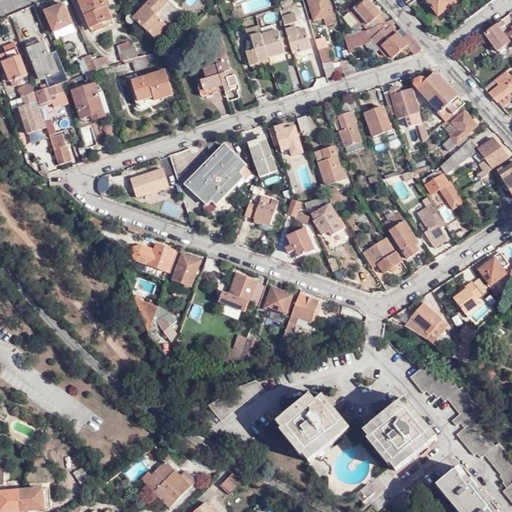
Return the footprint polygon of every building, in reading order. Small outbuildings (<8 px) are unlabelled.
[(114,21),(105,0),(79,0),(92,30),(114,21)] [(153,38),(178,11),(166,0),(149,0),(135,15),(132,14),(130,14),(127,16),(126,18),(127,22),(131,24),(136,24),(137,23),(153,38)] [(315,21),(324,19),(332,16),(333,15),(328,0),(308,0),(315,21)] [(368,29),(381,24),(377,19),(381,15),(367,0),(351,14),(359,22),(360,21),(365,27),(367,26),(368,29)] [(437,16),(455,3),(452,0),(427,0),(426,1),(437,16)] [(54,33),(72,25),(63,4),(45,12),(54,33)] [(282,20),(285,28),(291,46),(293,53),(300,51),(301,52),(311,49),(305,30),(297,32),(296,28),(292,29),(291,24),(297,23),(293,14),(281,17),(282,18),(282,20)] [(359,22),(351,14),(346,19),(354,28),(359,22)] [(332,16),(324,19),(327,27),(335,24),(332,16)] [(281,21),(290,46),(292,53),(293,53),(291,46),(285,28),(282,20),(281,21)] [(263,44),(268,59),(276,56),(275,51),(290,46),(281,21),(278,22),(280,29),(276,30),(276,31),(260,37),(261,38),(263,44)] [(506,25),(503,21),(485,35),(498,53),(511,43),(506,37),(501,29),(506,25)] [(411,50),(416,56),(421,55),(422,49),(409,35),(404,38),(391,23),(346,38),(351,54),(357,53),(356,50),(368,46),(373,41),(381,50),(384,48),(390,55),(394,60),(403,52),(409,47),(411,50)] [(259,64),(268,61),(268,59),(263,44),(261,38),(260,37),(258,28),(245,33),(247,40),(251,39),(255,51),(246,55),(251,69),(260,65),(259,64)] [(218,62),(228,59),(221,39),(211,42),(218,62)] [(42,85),(44,90),(63,83),(64,82),(68,81),(57,53),(50,57),(44,42),(29,49),(41,79),(48,76),(50,82),(42,85)] [(7,53),(18,48),(16,43),(5,47),(7,53)] [(29,76),(18,48),(7,53),(10,61),(4,63),(12,82),(14,87),(21,84),(19,80),(29,76)] [(319,51),(327,78),(336,75),(328,48),(319,51)] [(384,48),(381,50),(387,58),(390,55),(384,48)] [(120,54),(122,64),(131,61),(137,59),(134,50),(120,54)] [(10,61),(7,53),(1,55),(4,63),(10,61)] [(150,68),(146,56),(137,59),(131,61),(135,72),(150,68)] [(94,63),(92,57),(85,60),(89,73),(91,73),(97,71),(94,63)] [(94,63),(97,71),(112,66),(108,58),(94,63)] [(232,73),(228,63),(202,72),(205,79),(199,81),(201,85),(199,86),(203,98),(208,97),(207,94),(225,88),(227,94),(241,90),(235,71),(232,73)] [(174,96),(166,71),(132,83),(139,104),(154,99),(155,103),(174,96)] [(495,82),(499,86),(510,77),(507,72),(495,82)] [(441,77),(432,75),(427,81),(423,77),(419,78),(414,82),(414,87),(419,92),(418,94),(427,104),(429,102),(439,113),(437,116),(444,123),(460,109),(465,104),(441,77)] [(511,77),(490,95),(498,104),(499,103),(511,92),(511,77)] [(44,90),(41,91),(37,92),(41,105),(53,100),(52,96),(65,92),(63,83),(44,90)] [(19,89),(22,97),(36,93),(33,84),(19,89)] [(107,117),(97,84),(72,92),(81,121),(88,119),(89,123),(107,117)] [(391,92),(384,95),(389,108),(395,106),(400,120),(420,113),(413,91),(403,94),(401,88),(397,87),(392,89),(391,92)] [(36,93),(22,97),(25,107),(20,108),(29,135),(40,132),(38,127),(47,124),(41,105),(37,92),(36,93)] [(70,104),(65,92),(52,96),(53,100),(56,109),(70,104)] [(511,92),(499,103),(504,109),(511,102),(511,92)] [(358,110),(355,101),(342,106),(345,115),(334,118),(347,154),(364,148),(355,123),(358,122),(355,111),(358,110)] [(374,138),(393,132),(385,108),(366,115),(374,138)] [(460,109),(444,123),(441,125),(444,129),(451,123),(456,128),(450,133),(452,136),(442,144),(448,151),(477,126),(465,111),(463,112),(460,109)] [(307,116),(298,119),(302,132),(311,129),(307,116)] [(106,120),(98,123),(103,138),(112,135),(106,120)] [(429,136),(424,121),(419,123),(424,141),(429,136)] [(270,131),(275,147),(281,145),(284,153),(292,150),(294,156),(304,153),(296,128),(286,132),(284,126),(270,131)] [(55,150),(67,146),(63,133),(51,137),(55,150)] [(266,138),(265,133),(257,135),(258,138),(248,141),(250,147),(260,143),(259,140),(266,138)] [(259,176),(277,170),(266,138),(259,140),(260,143),(250,147),(259,176)] [(478,150),(471,140),(441,165),(446,174),(478,151),(479,151),(478,150)] [(493,140),(478,150),(479,151),(478,151),(484,160),(478,165),(481,171),(475,175),(479,181),(482,179),(489,174),(490,174),(489,172),(508,158),(493,140)] [(244,163),(224,143),(186,183),(206,203),(210,199),(215,203),(243,175),(238,169),(244,163)] [(55,150),(59,164),(73,160),(68,146),(67,146),(55,150)] [(326,184),(344,179),(334,146),(315,152),(326,184)] [(389,152),(392,156),(377,163),(384,176),(410,164),(402,146),(389,152)] [(511,163),(498,173),(511,192),(511,163)] [(136,196),(168,185),(162,167),(130,178),(136,196)] [(453,209),(464,202),(459,194),(451,181),(448,183),(440,170),(434,174),(433,173),(425,179),(428,183),(426,184),(432,194),(440,189),(453,209)] [(355,172),(350,174),(356,188),(362,186),(355,172)] [(493,180),(489,174),(482,179),(486,185),(493,180)] [(417,200),(423,198),(419,185),(413,187),(417,200)] [(329,196),(339,193),(336,186),(327,189),(329,196)] [(256,187),(253,194),(259,196),(260,193),(262,189),(258,188),(256,187)] [(277,200),(279,195),(262,189),(260,193),(277,200)] [(341,200),(339,193),(329,196),(327,196),(331,202),(341,200)] [(308,209),(331,202),(327,196),(324,198),(305,203),(308,209)] [(270,226),(279,203),(263,198),(259,207),(254,218),(256,223),(260,224),(261,223),(270,226)] [(295,218),(298,211),(301,204),(292,200),(287,214),(295,218)] [(177,216),(180,207),(164,203),(162,212),(177,216)] [(249,203),(245,215),(254,218),(259,207),(249,203)] [(424,232),(434,247),(447,239),(440,227),(445,224),(432,205),(431,203),(417,212),(428,229),(424,232)] [(332,236),(347,227),(341,218),(339,219),(330,204),(312,214),(314,217),(313,218),(322,236),(329,232),(332,236)] [(310,215),(298,211),(295,218),(294,219),(307,224),(310,215)] [(385,223),(390,232),(405,222),(400,213),(385,223)] [(405,222),(390,232),(408,260),(420,252),(418,248),(422,245),(419,239),(417,240),(405,222)] [(296,257),(315,249),(306,227),(287,235),(290,243),(285,246),(288,252),(293,250),(296,257)] [(366,251),(376,267),(378,265),(384,274),(391,269),(395,266),(402,262),(387,238),(366,251)] [(174,249),(155,242),(153,249),(150,248),(144,263),(166,271),(174,249)] [(150,248),(140,244),(131,246),(129,252),(135,260),(144,263),(150,248)] [(500,249),(494,253),(495,256),(478,268),(489,283),(506,271),(503,266),(508,263),(500,249)] [(364,253),(373,269),(376,267),(366,251),(364,253)] [(202,260),(182,253),(172,280),(192,287),(202,260)] [(328,260),(332,271),(338,269),(334,257),(328,260)] [(255,288),(257,282),(238,275),(230,296),(223,293),(219,303),(245,313),(249,304),(255,306),(261,290),(255,288)] [(470,278),(465,283),(466,285),(460,290),(452,296),(463,312),(478,301),(475,296),(480,292),(470,278)] [(285,316),(293,295),(272,287),(264,308),(285,316)] [(320,302),(300,295),(282,342),(285,343),(286,340),(290,342),(300,318),(312,323),(320,302)] [(151,326),(140,308),(135,297),(134,297),(147,333),(151,326)] [(155,318),(159,306),(135,297),(140,308),(151,326),(155,318)] [(425,336),(440,317),(423,301),(403,324),(425,336)] [(199,319),(204,307),(194,303),(189,315),(199,319)] [(161,306),(155,318),(156,320),(169,312),(161,306)] [(169,312),(156,320),(162,329),(172,343),(177,334),(172,325),(177,322),(169,311),(169,312)] [(446,323),(440,317),(425,336),(430,341),(446,323)] [(155,318),(151,326),(156,335),(159,332),(162,329),(156,320),(155,318)] [(456,335),(460,337),(467,341),(475,329),(464,323),(456,335)] [(156,335),(151,326),(147,333),(152,339),(156,335)] [(159,332),(156,335),(162,345),(167,340),(159,332)] [(156,335),(152,339),(159,347),(162,345),(156,335)] [(239,364),(255,358),(261,342),(248,337),(241,357),(239,364)] [(460,337),(451,356),(466,362),(468,354),(467,341),(460,337)] [(222,361),(220,366),(239,364),(241,357),(235,355),(233,358),(229,357),(226,362),(222,361)] [(511,458),(497,441),(494,444),(489,439),(486,441),(470,420),(477,415),(474,410),(469,412),(465,407),(473,401),(460,386),(457,388),(453,382),(450,385),(446,380),(443,382),(439,377),(436,380),(423,364),(407,376),(420,392),(424,389),(428,394),(432,392),(436,397),(439,395),(443,400),(446,398),(458,413),(450,419),(455,424),(459,421),(463,426),(455,432),(472,453),(475,451),(479,456),(484,453),(500,473),(498,475),(503,480),(501,481),(505,486),(502,489),(511,501),(511,458)] [(233,384),(207,404),(220,420),(246,399),(248,401),(263,389),(255,379),(233,384)] [(309,394),(275,422),(308,460),(349,426),(322,394),(315,400),(309,394)] [(403,397),(362,430),(395,469),(436,436),(403,397)] [(153,446),(148,451),(154,457),(159,453),(153,446)] [(154,477),(148,483),(155,491),(154,491),(162,500),(163,498),(171,505),(197,479),(186,468),(180,473),(166,460),(151,473),(154,477)] [(84,465),(77,470),(82,477),(79,479),(85,488),(94,483),(84,465)] [(496,511),(495,511),(477,489),(469,479),(458,465),(437,482),(462,511),(496,511)] [(142,477),(148,483),(154,477),(151,473),(149,471),(142,477)] [(220,485),(229,494),(244,479),(232,473),(220,485)] [(472,477),(469,479),(477,489),(480,487),(472,477)] [(366,482),(355,492),(361,500),(373,491),(366,482)] [(45,489),(20,491),(21,511),(24,511),(24,510),(46,509),(45,489)] [(21,511),(20,491),(0,492),(0,511),(18,511),(21,511)] [(213,511),(205,502),(193,511),(213,511)]
